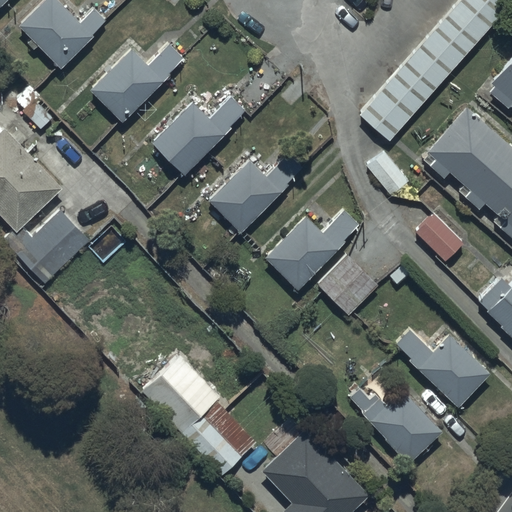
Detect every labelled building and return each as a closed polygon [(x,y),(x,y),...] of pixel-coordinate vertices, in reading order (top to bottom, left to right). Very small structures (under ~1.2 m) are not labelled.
[(79,22),(58,0),(43,0),(19,24),(32,37),(27,42),(34,49),(38,45),(61,67),(107,22),(93,8),(79,22)] [(511,0),(457,0),(358,112),(388,139),(511,0)] [(148,63),(132,47),(90,88),(123,121),(169,74),(167,72),(182,58),(168,44),(148,63)] [(511,53),(488,82),(492,85),(486,91),(507,108),(511,102),(511,53)] [(209,116),(192,100),(152,140),(186,173),(230,128),(227,125),(244,108),(230,94),(209,116)] [(511,145),(465,104),(423,150),(426,152),(420,159),(442,179),(448,172),(462,184),(456,190),(477,209),(483,202),(496,214),(491,220),(511,239),(511,238),(511,145)] [(0,213),(14,229),(3,239),(44,282),(90,238),(62,208),(31,237),(21,226),(63,186),(7,125),(3,129),(0,124),(0,213)] [(383,150),(366,164),(389,193),(407,179),(383,150)] [(239,230),(300,166),(285,152),(264,175),(246,158),(206,200),(239,230)] [(295,289),(356,224),(340,209),(319,231),(303,215),(263,258),(295,289)] [(461,241),(433,212),(415,231),(443,259),(461,241)] [(375,285),(347,254),(316,284),(346,314),(375,285)] [(511,280),(509,284),(499,275),(476,300),(486,308),(484,311),(499,325),(498,326),(511,339),(511,280)] [(408,328),(395,342),(410,357),(408,359),(455,407),(488,374),(448,333),(430,350),(408,328)] [(221,395),(179,352),(141,393),(180,434),(190,425),(217,398),(221,395)] [(391,372),(372,390),(373,392),(367,397),(357,387),(348,396),(363,411),(361,413),(407,462),(440,431),(401,390),(405,387),(391,372)] [(255,439),(217,398),(190,425),(227,465),(255,439)] [(348,511),(367,494),(303,427),(259,468),(292,503),(284,510),(285,511),(348,511)]
